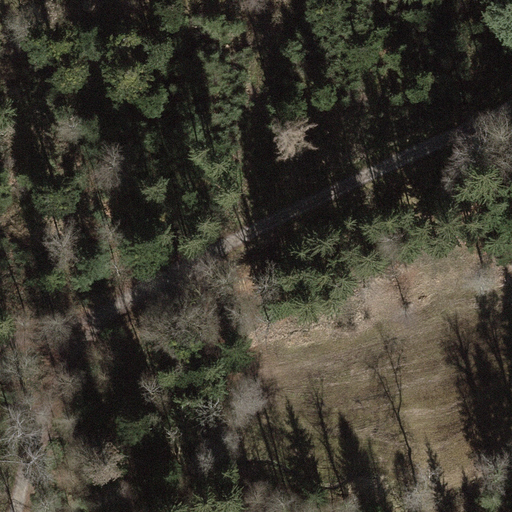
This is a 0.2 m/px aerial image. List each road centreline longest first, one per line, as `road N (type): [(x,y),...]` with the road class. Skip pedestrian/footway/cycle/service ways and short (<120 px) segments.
road 1 (track): [(511,106),(372,168),(89,326),(0,343)]
road 2 (track): [(89,326),(51,389),(12,511)]
road 3 (track): [(259,394),(195,333),(174,276)]
